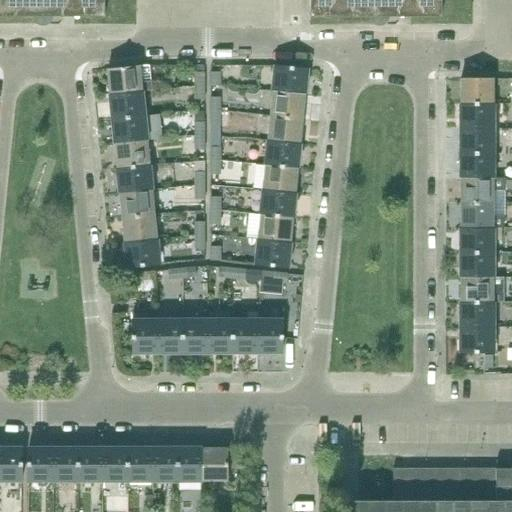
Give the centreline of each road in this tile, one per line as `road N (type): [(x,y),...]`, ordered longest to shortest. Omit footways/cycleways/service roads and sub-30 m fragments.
road 1 (residential): [(431,412),(435,52),(342,52)]
road 2 (residential): [(342,52),(308,410)]
road 3 (residential): [(108,409),(81,51)]
road 4 (residential): [(81,51),(342,52)]
road 5 (residential): [(268,409),(108,409)]
road 6 (residential): [(431,412),(308,410)]
